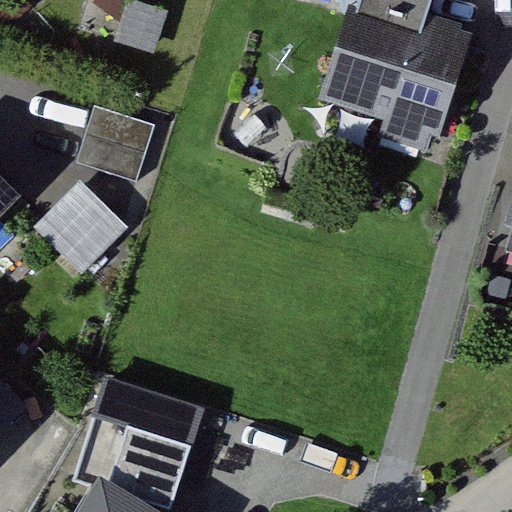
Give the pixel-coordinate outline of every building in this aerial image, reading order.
[(177,10),(136,0),(110,0),(102,33),(166,50),(177,10)] [(433,149),(438,134),(447,137),(477,33),(433,21),(371,3),(361,0),(354,0),(325,102),(392,121),(388,136),(433,149)] [(438,0),(371,0),(371,3),(433,21),(438,0)] [(167,124),(104,104),(86,163),(149,183),(167,124)] [(0,218),(22,196),(0,174),(0,218)] [(135,227),(91,184),(49,227),(93,270),(135,227)] [(159,511),(101,477),(80,511),(159,511)]
